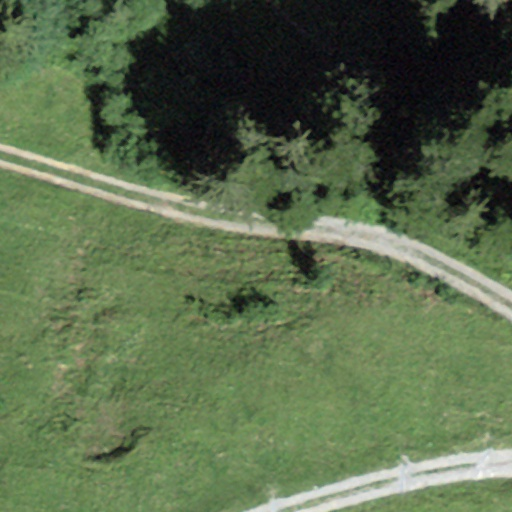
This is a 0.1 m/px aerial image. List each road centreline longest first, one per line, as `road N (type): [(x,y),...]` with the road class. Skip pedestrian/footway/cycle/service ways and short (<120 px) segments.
road 1 (track): [(0,154),(196,203),(389,228),(511,310)]
road 2 (track): [(511,458),(389,472),(276,511)]
